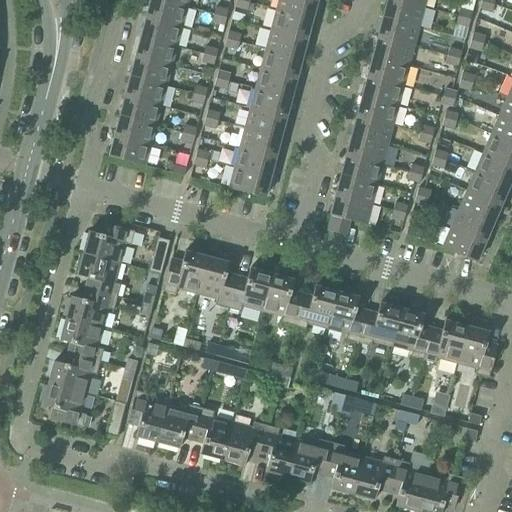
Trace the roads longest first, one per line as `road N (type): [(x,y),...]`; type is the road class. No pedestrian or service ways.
road 1 (residential): [(257,511),(244,496),(26,447),(20,415),(85,187)]
road 2 (residential): [(301,243),(323,157),(306,125),(330,37),(362,15),(366,0)]
road 3 (residential): [(301,243),(85,187)]
road 4 (residential): [(511,304),(301,243)]
road 5 (residential): [(85,187),(97,138),(91,115),(121,0)]
road 6 (residential): [(511,379),(484,511)]
road 7 (tertiary): [(26,171),(57,45)]
